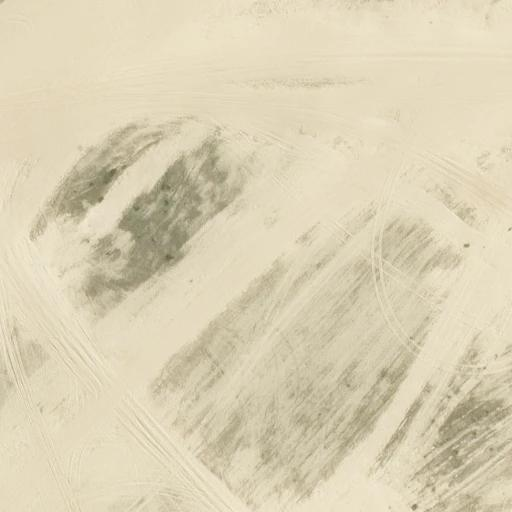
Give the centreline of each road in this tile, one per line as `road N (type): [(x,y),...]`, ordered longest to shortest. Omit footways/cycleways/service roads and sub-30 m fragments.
road 1 (track): [(86,511),(354,238),(425,178),(511,122)]
road 2 (track): [(511,76),(128,84),(0,108)]
